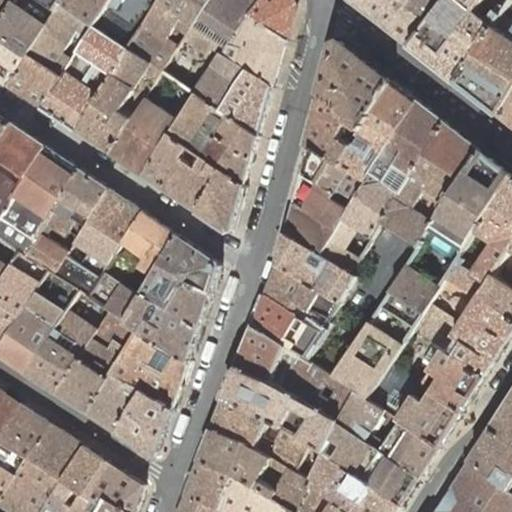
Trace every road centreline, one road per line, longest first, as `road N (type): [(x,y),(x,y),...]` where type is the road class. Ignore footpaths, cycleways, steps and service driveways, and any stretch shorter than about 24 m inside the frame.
road 1 (residential): [(0,96),(249,262)]
road 2 (residential): [(323,0),(249,262)]
road 3 (residential): [(249,262),(172,483)]
road 4 (residential): [(331,0),(511,143)]
road 5 (residential): [(0,371),(172,483)]
road 6 (residential): [(419,511),(511,368)]
